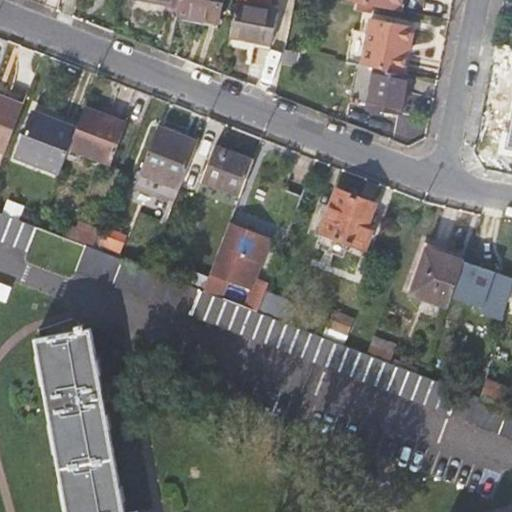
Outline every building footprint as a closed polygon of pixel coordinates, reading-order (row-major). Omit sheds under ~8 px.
[(223,0),(180,0),(179,7),(177,16),(219,24),(223,0)] [(271,0),(237,0),(230,36),(272,43),(279,9),(271,8),(271,0)] [(347,0),(348,1),(403,11),(405,0),(347,0)] [(363,32),(356,63),(377,67),(411,74),(415,48),(418,48),(422,28),(379,20),(376,35),(363,32)] [(296,67),(299,52),(285,50),(282,64),(296,67)] [(402,113),(411,74),(377,67),(367,105),(402,113)] [(25,103),(0,93),(0,151),(5,154),(25,103)] [(127,124),(86,108),(78,128),(66,159),(84,165),(88,156),(112,164),(127,124)] [(19,156),(61,173),(66,159),(78,128),(36,111),(19,156)] [(141,171),(182,187),(199,141),(160,125),(141,171)] [(293,175),(302,150),(294,147),(289,145),(279,170),(293,175)] [(204,181),(241,194),(254,159),(217,146),(204,181)] [(377,202),(339,188),(324,232),(353,242),(368,248),(376,224),(370,221),(377,202)] [(80,221),(47,208),(40,226),(74,239),(80,221)] [(0,242),(511,438),(511,409),(0,213),(0,242)] [(80,221),(74,239),(95,247),(102,229),(80,221)] [(105,225),(96,248),(117,255),(126,233),(105,225)] [(222,235),(202,227),(198,238),(217,245),(222,235)] [(347,256),(353,242),(324,232),(318,246),(347,256)] [(234,234),(229,245),(238,249),(242,237),(234,234)] [(500,295),(509,298),(511,290),(511,286),(511,237),(503,235),(500,247),(497,257),(485,254),(475,251),(470,270),(481,273),(483,267),(503,273),(501,279),(504,280),(500,295)] [(489,244),(485,254),(497,257),(500,247),(489,244)] [(222,263),(215,260),(204,289),(222,296),(227,283),(237,286),(240,279),(250,283),(260,257),(238,249),(229,245),(222,263)] [(412,291),(449,304),(464,260),(428,247),(412,291)] [(208,277),(186,267),(182,278),(204,287),(208,277)] [(268,287),(253,281),(244,304),(260,311),(268,287)] [(336,310),(326,336),(344,343),(354,318),(336,310)] [(37,336),(69,511),(126,511),(105,392),(93,326),(86,327),(85,322),(78,324),(78,329),(37,336)] [(508,386),(486,377),(481,395),(501,403),(508,386)]
